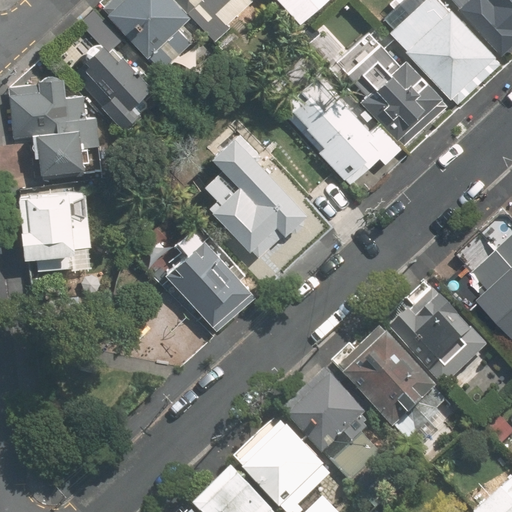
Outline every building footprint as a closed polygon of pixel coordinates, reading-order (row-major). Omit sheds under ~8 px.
[(175,0),(105,0),(101,4),(106,10),(160,68),(190,40),(176,26),(188,14),(175,0)] [(215,10),(225,0),(178,0),(215,37),(229,24),(215,10)] [(278,0),(299,24),(326,0),(278,0)] [(420,0),(388,28),(450,96),(492,58),(440,0),(420,0)] [(511,0),(452,0),(501,53),(511,42),(511,0)] [(100,11),(85,24),(91,30),(99,40),(81,58),(85,62),(74,72),(123,126),(143,108),(134,98),(149,85),(119,52),(116,54),(113,51),(126,38),(105,17),(100,11)] [(379,123),(401,147),(449,104),(407,58),(400,64),(380,42),(346,73),(366,95),(359,101),(379,123)] [(47,55),(60,68),(70,60),(57,45),(47,55)] [(379,123),(369,132),(318,77),(283,108),(350,182),(381,154),(389,162),(403,149),(401,147),(379,123)] [(10,94),(14,136),(30,134),(32,155),(35,155),(38,177),(80,172),(76,129),(86,129),(82,93),(63,96),(61,79),(10,85),(11,94),(10,94)] [(211,152),(285,234),(308,212),(234,131),(211,152)] [(213,210),(249,250),(275,227),(239,187),(235,190),(220,174),(206,186),(221,203),(213,210)] [(21,194),(27,254),(45,252),(47,266),(100,260),(92,185),(69,188),(68,185),(27,189),(28,193),(21,194)] [(511,328),(511,229),(472,267),(488,285),(479,294),(511,328)] [(216,329),(254,295),(204,238),(165,272),(216,329)] [(488,345),(432,288),(390,329),(447,386),(488,345)] [(437,385),(384,334),(345,375),(410,438),(446,401),(434,388),(437,385)] [(366,414),(329,374),(286,415),(350,482),(371,462),(345,434),(366,414)] [(331,474),(282,423),(240,463),(285,511),(301,511),(303,510),(299,505),(331,474)] [(273,511),(231,468),(194,504),(201,511),(273,511)] [(511,511),(511,489),(508,494),(502,488),(476,511),(511,511)]
